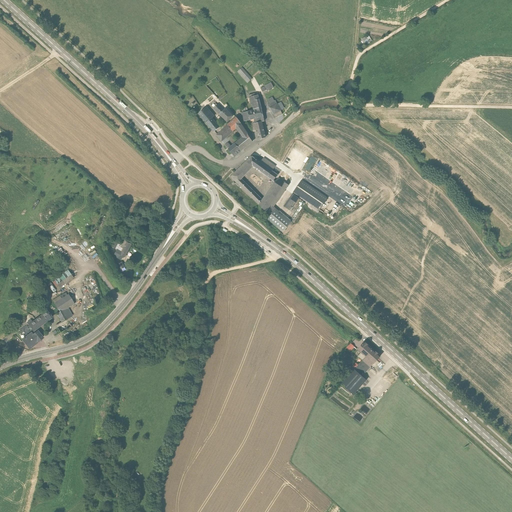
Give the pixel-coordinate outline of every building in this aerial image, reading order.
[(371,41),(368,35),(361,39),(365,45),(371,41)] [(247,83),(252,79),(242,67),(237,72),(247,83)] [(264,86),(266,90),(267,91),(274,87),(271,82),(264,86)] [(257,93),(252,94),(248,95),(249,98),(248,99),(249,103),(255,101),(259,100),(258,96),(257,93)] [(254,111),(261,109),(259,100),(255,101),(249,103),(250,103),(251,105),(252,105),(253,110),(250,111),(253,111),(254,111)] [(277,103),(276,101),(275,100),(274,101),(269,103),(268,104),(270,108),(273,114),(275,117),(282,114),(280,111),(280,109),(277,104),(277,103)] [(227,122),(233,116),(225,108),(223,110),(217,104),(213,109),(227,122)] [(215,116),(207,107),(199,114),(208,125),(212,129),(213,130),(214,132),(220,127),(212,118),(215,116)] [(253,119),(263,116),(262,113),(261,109),(254,111),(253,111),(250,111),(252,119),(253,119)] [(250,111),(247,112),(242,113),(244,121),(252,119),(250,111)] [(253,119),(255,124),(254,124),(259,140),(265,137),(261,122),(264,121),(263,116),(253,119)] [(236,129),(242,137),(243,137),(245,140),(243,142),(246,145),(251,140),(236,118),(217,135),(222,141),(233,131),(236,129)] [(235,143),(241,150),(246,145),(243,142),(245,140),(243,137),(242,137),(235,143)] [(228,142),(225,144),(225,145),(234,156),(241,150),(235,143),(231,146),(228,142)] [(260,163),(251,156),(245,163),(244,163),(241,167),(247,173),(253,167),(268,177),(273,181),(278,175),(272,171),(276,166),(264,158),(263,158),(260,163)] [(241,167),(235,172),(231,177),(266,212),(271,205),(274,206),(289,185),(285,183),(285,182),(278,178),(275,183),(274,182),(273,183),(262,199),(242,179),(247,173),(241,167)] [(293,192),(319,211),(328,198),(302,180),(293,192)] [(290,211),(299,198),(294,194),(285,208),(290,211)] [(296,207),(302,199),(300,198),(290,210),(293,212),(296,207)] [(271,205),(266,212),(270,216),(267,220),(271,223),(283,232),(292,222),(274,206),(271,205)] [(103,236),(103,237),(108,240),(111,233),(106,231),(103,236)] [(128,240),(123,237),(120,243),(112,239),(109,246),(119,250),(122,252),(125,245),(130,247),(132,242),(128,240)] [(124,257),(130,247),(125,245),(122,252),(119,250),(117,254),(118,254),(118,256),(119,256),(118,258),(122,261),(123,260),(124,257)] [(119,271),(120,270),(125,267),(122,262),(117,264),(117,265),(116,264),(115,264),(119,271)] [(68,268),(54,279),(61,287),(75,276),(68,268)] [(57,314),(61,322),(67,319),(71,316),(68,311),(65,313),(63,311),(74,304),(69,294),(67,295),(62,298),(55,303),(58,309),(57,314)] [(29,326),(33,331),(35,329),(51,318),(45,312),(33,322),(30,319),(26,322),(28,325),(29,326)] [(29,348),(42,338),(35,329),(33,331),(29,326),(27,327),(26,326),(15,334),(21,342),(23,340),(29,348)] [(364,342),(357,350),(361,353),(358,356),(363,360),(366,357),(373,350),(364,342)] [(350,343),(346,348),(350,352),(354,347),(350,343)] [(366,357),(373,364),(376,360),(380,356),(373,350),(366,357)] [(358,365),(354,369),(362,376),(373,364),(366,357),(363,360),(358,365)] [(366,380),(362,376),(354,369),(341,384),(353,395),(366,380)]
